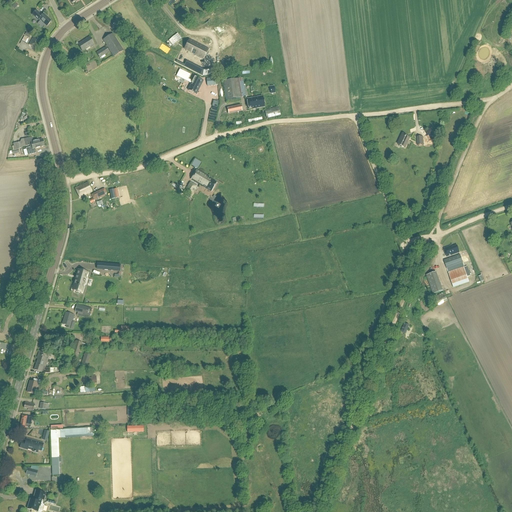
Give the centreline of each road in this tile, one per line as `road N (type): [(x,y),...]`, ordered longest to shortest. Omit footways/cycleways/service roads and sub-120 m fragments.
road 1 (secondary): [(0,446),(63,228),(63,182),(42,72),(65,28)]
road 2 (track): [(316,511),(429,237)]
road 3 (track): [(68,181),(134,169),(258,125),(355,116)]
road 4 (track): [(429,237),(399,234),(355,116)]
road 5 (track): [(486,99),(429,237)]
road 6 (track): [(355,116),(486,99)]
